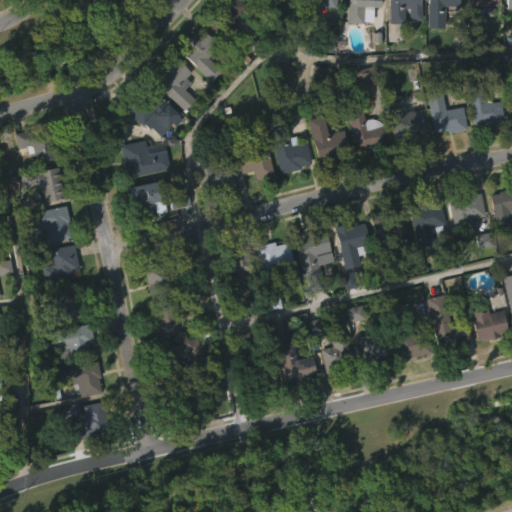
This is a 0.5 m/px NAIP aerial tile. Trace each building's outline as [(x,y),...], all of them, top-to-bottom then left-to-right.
[(0,0),(0,17),(19,5),(15,0),(0,0)] [(242,35),(232,46),(204,21),(222,0),(238,0),(246,7),(231,25),(242,35)] [(288,4),(281,0),(261,0),(257,8),(279,21),(288,4)] [(332,0),(331,8),(316,5),(313,21),(295,17),(298,0),(332,0)] [(375,0),(375,6),(370,6),(369,21),(358,20),(358,23),(342,22),(343,0),(375,0)] [(420,0),(421,20),(409,20),(409,7),(403,7),(403,24),(389,24),(389,0),(420,0)] [(440,27),(423,27),(423,0),(456,0),(456,5),(440,5),(440,27)] [(500,0),(500,5),(483,5),(483,28),(465,27),(466,0),(500,0)] [(314,46),(332,47),(334,21),(303,19),(300,60),(313,61),(314,46)] [(495,45),(494,24),(464,24),(465,67),(478,67),(478,45),(495,45)] [(511,24),(500,24),(501,48),(511,47),(511,24)] [(417,25),(384,25),(384,62),(399,62),(399,48),(404,48),(404,60),(417,60),(417,25)] [(422,29),(422,68),(444,68),(444,47),(454,47),(454,25),(433,25),(433,29),(422,29)] [(342,62),(368,62),(368,47),(374,47),(375,27),(343,27),(342,62)] [(205,31),(218,44),(206,57),(220,71),(209,81),(178,50),(194,33),(198,37),(205,31)] [(222,73),(239,66),(230,42),(213,49),(222,73)] [(185,108),(183,110),(150,78),(172,55),(190,72),(179,83),(194,98),(185,108)] [(203,123),(222,108),(196,75),(177,89),(203,123)] [(482,97),(483,102),(497,101),(500,124),(486,126),(486,124),(479,125),(478,123),(469,124),(464,86),(480,84),(482,97)] [(177,113),(164,125),(159,134),(150,125),(143,123),(140,126),(125,110),(149,86),(177,113)] [(440,94),(442,109),(460,106),(464,129),(445,132),(444,129),(429,132),(422,93),(439,90),(440,94)] [(399,97),(401,106),(404,106),(405,111),(420,108),(426,132),(392,139),(383,98),(399,95),(399,97)] [(177,127),(189,115),(170,97),(148,121),(180,152),(191,140),(177,127)] [(356,99),(363,118),(374,117),(382,123),(387,141),(355,150),(345,109),(347,109),(345,102),(356,99)] [(321,114),(326,133),(342,129),(349,154),(316,162),(305,119),(321,114)] [(282,125),(285,137),(292,135),(294,144),(301,141),(307,163),(297,166),(297,168),(277,173),(264,129),(282,125)] [(52,126),(58,159),(37,163),(35,152),(29,154),(27,146),(18,148),(15,133),(52,126)] [(428,174),(462,168),(459,146),(440,149),(437,130),(421,132),(428,174)] [(464,138),(469,167),(499,162),(496,141),(480,144),(479,135),(464,138)] [(381,138),(387,179),(420,174),(416,149),(398,152),(396,136),(381,138)] [(144,138),(145,144),(163,142),(168,167),(126,177),(118,144),(144,138)] [(261,140),(270,175),(251,180),(249,170),(238,173),(231,148),(261,140)] [(382,184),(379,157),(359,160),(357,149),(344,151),(349,189),(382,184)] [(207,152),(209,160),(215,158),(217,166),(227,164),(231,185),(208,190),(207,188),(203,189),(196,154),(207,152)] [(302,159),(313,201),(343,193),(337,170),(323,173),(319,155),(302,159)] [(58,165),(65,197),(41,202),(38,184),(20,188),(17,174),(58,165)] [(275,213),(307,205),(302,182),(285,186),(283,174),(266,178),(275,213)] [(165,211),(133,217),(127,185),(160,179),(164,198),(163,199),(165,211)] [(249,211),(251,220),(268,217),(262,187),(232,193),(236,213),(249,211)] [(508,230),(490,233),(484,195),(495,193),(495,190),(511,187),(511,216),(506,217),(508,230)] [(464,223),(449,226),(445,203),(451,201),(450,199),(477,192),(482,215),(463,219),(464,223)] [(437,202),(442,223),(439,224),(440,229),(429,232),(427,227),(426,227),(430,243),(413,246),(404,208),(437,202)] [(65,204),(71,236),(47,241),(45,226),(42,227),(41,224),(27,227),(25,212),(65,204)] [(230,225),(229,204),(193,206),(194,227),(230,225)] [(376,245),(374,245),(367,216),(398,208),(404,232),(386,236),(388,242),(376,245)] [(159,251),(152,220),(124,227),(132,258),(159,251)] [(361,222),(366,243),(361,244),(363,253),(355,255),(358,267),(341,271),(330,227),(345,223),(346,226),(361,222)] [(308,278),(300,280),(290,239),(299,237),(298,234),(321,228),(329,261),(315,264),(317,276),(308,278)] [(508,262),(507,250),(511,249),(511,229),(485,232),(488,264),(508,262)] [(447,264),(480,260),(477,235),(444,239),(447,264)] [(270,241),(271,245),(284,242),(291,266),(274,271),(276,276),(263,280),(262,274),(258,275),(250,246),(270,241)] [(440,264),(436,241),(404,247),(411,287),(428,284),(424,267),(440,264)] [(75,276),(43,283),(40,266),(50,264),(47,249),(72,244),(77,269),(73,269),(75,276)] [(236,250),(236,252),(243,251),(248,270),(219,278),(214,258),(222,256),(222,254),(236,250)] [(371,279),(402,272),(397,250),(367,257),(371,279)] [(0,273),(0,259),(8,258),(11,272),(0,273)] [(175,297),(150,302),(143,266),(185,258),(187,269),(170,272),(175,297)] [(339,309),(355,305),(351,286),(364,283),(359,261),(330,267),(339,309)] [(315,313),(313,304),(327,302),(322,274),(290,279),(297,316),(315,313)] [(250,286),(256,309),(288,301),(283,282),(271,285),(269,281),(250,286)] [(89,316),(53,325),(49,306),(51,306),(48,294),(81,286),(89,316)] [(442,295),(449,324),(462,320),(467,342),(435,350),(423,298),(442,294),(442,295)] [(177,320),(180,333),(159,337),(157,328),(155,328),(153,306),(194,298),(197,313),(181,316),(181,319),(177,320)] [(224,317),(240,316),(239,298),(222,298),(224,317)] [(482,298),(485,313),(497,310),(503,333),(473,341),(464,302),(482,298)] [(142,307),(143,330),(166,329),(165,306),(142,307)] [(340,330),(353,326),(349,311),(335,314),(340,330)] [(511,312),(498,315),(508,370),(511,369),(511,312)] [(403,317),(407,333),(426,329),(431,352),(398,359),(389,320),(403,317)] [(89,344),(91,355),(60,362),(53,331),(91,323),(95,343),(89,344)] [(363,365),(362,365),(355,337),(386,330),(393,358),(363,365)] [(350,370),(340,372),(339,370),(324,373),(318,349),(332,346),(329,337),(347,333),(355,369),(350,370)] [(421,338),(432,389),(464,382),(459,362),(448,365),(441,333),(421,338)] [(194,353),(200,372),(167,380),(165,372),(163,372),(159,354),(162,354),(160,346),(182,341),(182,339),(198,335),(201,351),(194,353)] [(290,350),(292,359),(308,356),(313,379),(280,386),(271,346),(288,342),(290,350)] [(499,350),(483,352),(482,347),(466,349),(469,379),(502,375),(499,350)] [(97,378),(100,392),(78,396),(77,392),(73,393),(71,383),(60,385),(57,368),(96,360),(99,377),(97,378)] [(352,378),(357,403),(387,397),(382,373),(352,378)] [(391,395),(420,396),(420,374),(392,373),(391,395)] [(327,385),(315,389),(321,411),(350,403),(342,375),(326,379),(327,385)] [(278,424),(311,419),(308,396),(292,398),(289,382),(272,384),(278,424)] [(187,405),(189,414),(176,416),(175,407),(173,408),(169,386),(189,383),(193,404),(187,405)] [(72,441),(64,443),(59,420),(69,418),(69,416),(83,413),(81,405),(104,400),(111,432),(72,441)] [(256,413),(256,426),(270,427),(270,414),(256,413)] [(76,444),(78,463),(66,464),(67,479),(101,476),(98,442),(76,444)]
